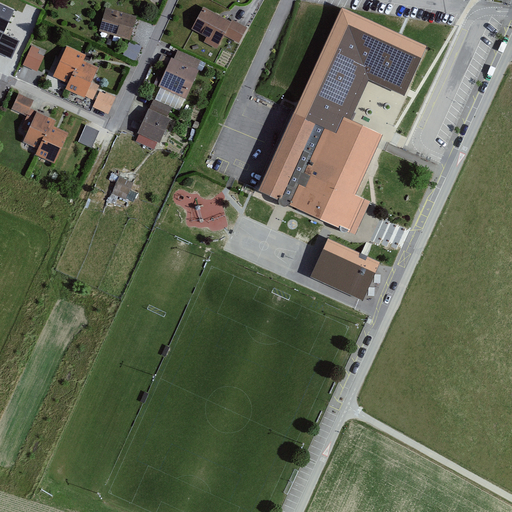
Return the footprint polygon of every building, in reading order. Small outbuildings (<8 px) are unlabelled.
[(0,30),(4,32),(14,10),(0,3),(0,30)] [(204,42),(217,49),(223,37),(224,35),(231,21),(222,16),(220,15),(204,7),(192,29),(194,30),(207,37),(204,42)] [(136,18),(137,16),(106,8),(102,21),(100,30),(99,31),(130,40),(136,18)] [(359,219),(366,203),(354,198),(383,135),(352,121),(370,81),(404,96),(408,88),(427,46),(402,34),(401,34),(399,33),(342,8),(300,103),(260,190),(285,201),(352,232),(359,219)] [(232,20),(231,21),(224,35),(239,43),(247,28),(242,25),(232,20)] [(0,40),(0,53),(11,58),(19,41),(3,33),(0,40)] [(135,62),(142,46),(129,41),(123,56),(135,62)] [(32,45),(23,65),(30,68),(37,71),(38,70),(44,56),(38,53),(40,49),(32,45)] [(74,71),(77,72),(83,61),(85,55),(66,46),(52,77),(68,84),(74,71)] [(174,59),(171,58),(159,86),(186,99),(199,70),(197,69),(197,68),(201,61),(201,60),(178,50),(175,55),(174,59)] [(85,96),(93,100),(99,86),(91,82),(98,68),(83,61),(77,72),(74,71),(68,84),(65,89),(68,90),(84,98),(85,96)] [(206,64),(201,61),(197,68),(202,71),(206,64)] [(112,106),(116,97),(106,92),(105,94),(100,92),(93,107),(108,114),(112,106)] [(26,97),(19,94),(12,109),(27,116),(30,108),(34,101),(26,97)] [(172,107),(154,99),(149,109),(168,117),(169,113),(172,107)] [(28,131),(23,142),(38,149),(44,136),(48,138),(54,126),(57,120),(30,108),(27,116),(21,128),(28,131)] [(149,109),(138,133),(160,143),(171,119),(168,117),(149,109)] [(93,128),(86,125),(78,142),(92,148),(99,131),(93,128)] [(44,136),(38,149),(35,155),(55,164),(69,133),(57,128),(54,126),(48,138),(44,136)] [(105,207),(112,193),(129,200),(137,181),(122,174),(128,161),(109,152),(86,198),(105,207)] [(359,300),(361,301),(378,265),(379,262),(367,257),(364,255),(361,254),(328,239),(310,278),(359,300)]
